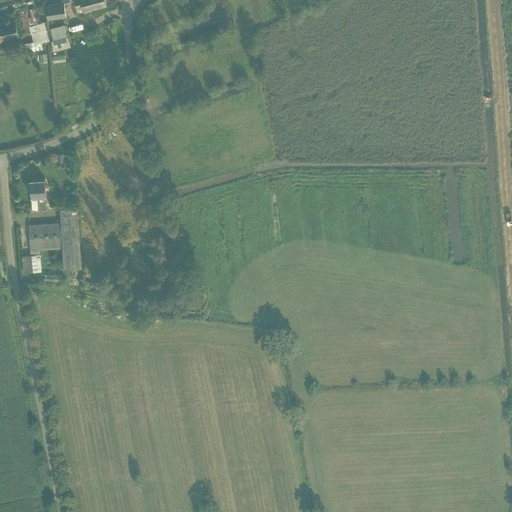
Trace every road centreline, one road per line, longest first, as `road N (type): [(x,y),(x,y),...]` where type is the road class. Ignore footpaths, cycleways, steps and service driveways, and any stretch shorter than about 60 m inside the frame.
road 1 (residential): [(61,511),(8,248),(0,159)]
road 2 (residential): [(0,159),(72,135),(126,99),(125,16),(134,0)]
